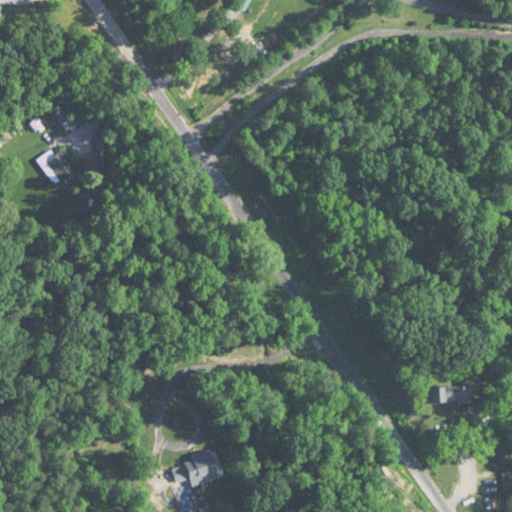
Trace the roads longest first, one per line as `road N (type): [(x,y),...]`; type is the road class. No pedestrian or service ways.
road 1 (residential): [(452,511),(99,0)]
road 2 (residential): [(255,227),(140,210),(26,173),(0,147)]
